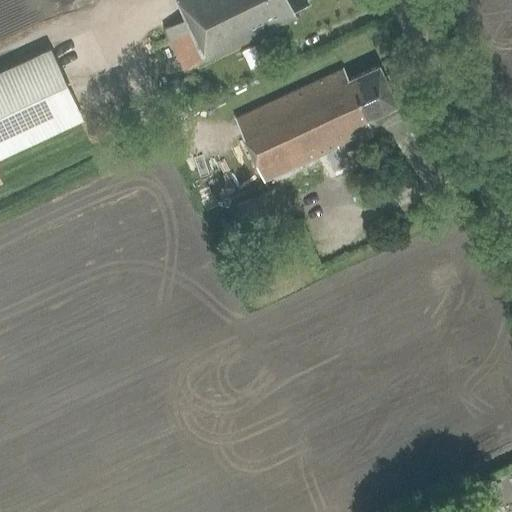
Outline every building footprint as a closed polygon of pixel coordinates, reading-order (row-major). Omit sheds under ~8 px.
[(175,0),(184,20),(165,29),(183,69),(296,19),(292,10),(308,3),(306,0),(175,0)] [(253,45),(240,50),(244,59),(257,53),(253,45)] [(49,47),(0,70),(0,155),(82,117),(49,47)] [(343,69),(235,119),(264,181),(337,147),(336,145),(352,138),(350,134),(368,126),(366,120),(396,106),(377,66),(348,80),(343,69)] [(359,146),(346,152),(353,167),(366,161),(359,146)] [(275,186),(235,203),(257,253),(296,236),(275,186)] [(233,218),(220,223),(229,246),(242,241),(233,218)]
